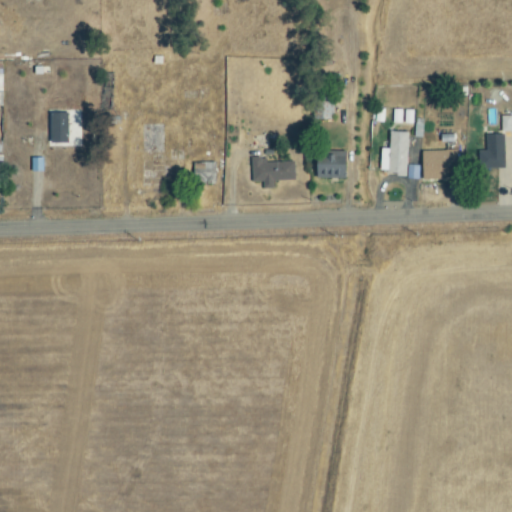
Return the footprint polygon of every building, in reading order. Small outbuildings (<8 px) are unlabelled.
[(65,113),(47,112),(46,143),(64,143),(65,113)] [(405,132),(387,131),(386,148),(378,148),(377,174),(416,176),(417,165),(404,165),(405,132)] [(484,150),(477,151),(478,168),(503,167),(501,134),(484,135),(484,150)] [(418,151),(419,179),(453,178),(453,150),(418,151)] [(343,178),(343,155),(311,156),(312,179),(343,178)] [(271,180),(292,180),(292,159),(249,161),(250,181),(260,181),(260,188),(272,187),(271,180)] [(213,162),(197,162),(196,183),(212,184),(213,162)]
